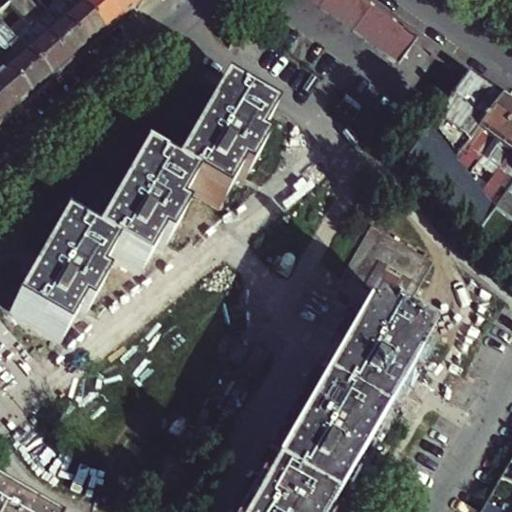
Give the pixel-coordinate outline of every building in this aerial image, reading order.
[(12,0),(9,3),(67,70),(85,55),(48,12),(42,17),(26,0),(12,0)] [(48,12),(85,55),(103,39),(68,0),(46,0),(53,7),(48,12)] [(120,24),(99,0),(68,0),(103,39),(120,24)] [(99,0),(120,24),(138,8),(131,0),(99,0)] [(131,0),(138,8),(147,0),(131,0)] [(310,0),(398,63),(415,40),(360,0),(310,0)] [(13,42),(50,85),(67,70),(9,3),(1,10),(0,10),(0,15),(18,37),(13,42)] [(0,54),(1,56),(0,56),(0,67),(31,102),(50,85),(13,42),(0,28),(0,54)] [(0,105),(12,118),(31,102),(0,67),(0,105)] [(455,163),(498,100),(466,77),(448,101),(436,118),(413,148),(403,161),(462,235),(471,242),(492,213),(487,206),(479,196),(474,188),(467,179),(472,173),(466,169),(463,174),(455,163)] [(219,90),(171,176),(139,158),(91,244),(60,226),(11,312),(65,342),(80,315),(87,319),(105,287),(98,283),(113,256),(145,273),(160,246),(167,250),(185,217),(178,213),(192,188),(224,206),(237,181),(245,186),(264,151),(257,146),(272,119),(258,112),(262,105),(238,92),(234,98),(219,90)] [(436,118),(448,101),(433,90),(421,106),(436,118)] [(475,157),(480,161),(511,116),(511,109),(498,100),(455,163),(463,174),(466,169),(475,157)] [(0,128),(12,118),(0,105),(0,128)] [(511,116),(480,161),(472,173),(467,179),(474,188),(490,166),(497,171),(511,150),(511,116)] [(511,184),(511,150),(497,171),(479,196),(487,206),(506,181),(511,185),(511,184)] [(475,157),(466,169),(472,173),(480,161),(475,157)] [(479,196),(497,171),(490,166),(474,188),(479,196)] [(511,184),(511,185),(494,209),(500,213),(504,209),(511,214),(511,184)] [(368,227),(332,288),(355,302),(352,307),(361,312),(242,511),(32,511),(0,493),(0,511),(325,511),(423,349),(395,332),(433,265),(368,227)] [(511,252),(502,266),(511,273),(511,252)] [(511,511),(511,485),(498,480),(479,511),(511,511)]
